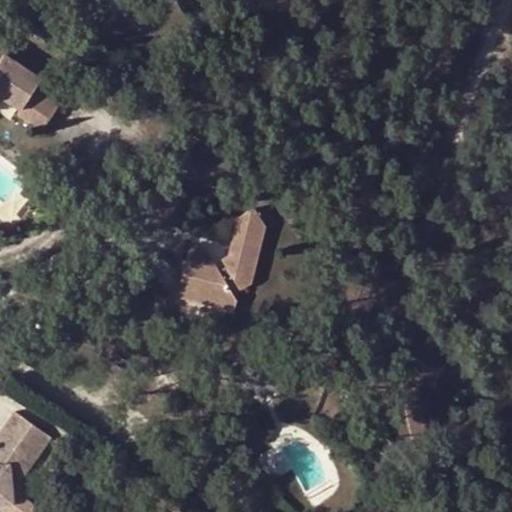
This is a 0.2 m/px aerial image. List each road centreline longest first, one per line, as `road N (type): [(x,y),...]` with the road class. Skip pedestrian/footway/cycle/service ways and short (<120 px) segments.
road 1 (residential): [(0,358),(218,511)]
road 2 (track): [(505,0),(441,147),(511,204)]
